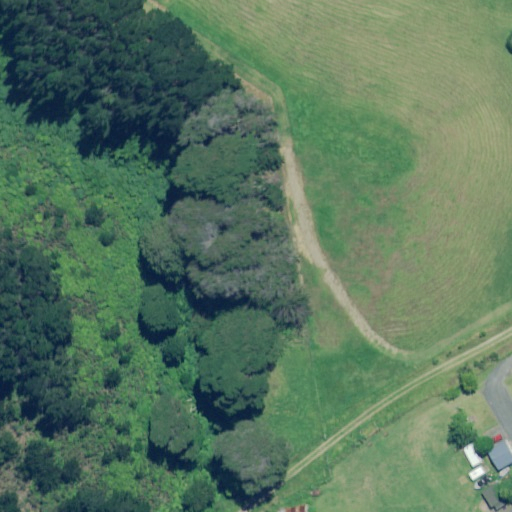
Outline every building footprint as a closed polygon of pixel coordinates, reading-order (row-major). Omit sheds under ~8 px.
[(500,435),(496,427),(482,434),(487,442),(500,435)] [(511,454),(506,443),(490,453),(499,469),(511,461),(511,454)] [(483,463),(474,444),(466,448),(475,466),(483,463)] [(488,476),(484,467),(471,473),(475,482),(488,476)] [(499,483),(483,492),(493,509),(509,500),(499,483)] [(337,487),(322,486),(322,498),(337,498),(337,487)]
